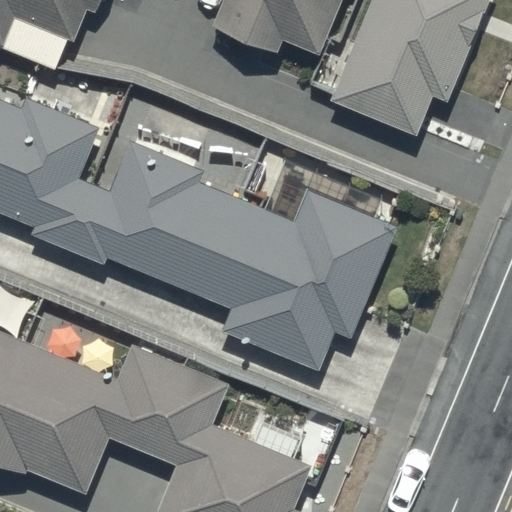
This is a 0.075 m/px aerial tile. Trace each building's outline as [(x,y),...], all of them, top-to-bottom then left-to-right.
[(97,0),(0,0),(0,33),(5,36),(18,4),(75,27),(86,0),(94,0),(97,1),(97,0)] [(218,0),(214,11),(280,39),(285,28),(322,43),(339,0),(218,0)] [(368,0),(349,46),(329,38),(313,76),(332,84),(330,88),(417,125),(434,85),(446,90),(483,0),(368,0)] [(0,202),(36,217),(33,224),(107,254),(110,246),(230,298),(223,317),(323,358),(338,320),(355,327),(400,215),(310,178),(296,212),(200,173),(206,157),(134,128),(113,179),(81,167),(102,116),(29,87),(26,96),(0,85),(0,202)] [(0,452),(29,464),(30,461),(88,485),(112,427),(178,454),(154,511),(297,511),(303,499),(297,497),(314,454),(215,413),(230,374),(133,335),(120,368),(0,318),(0,452)]
